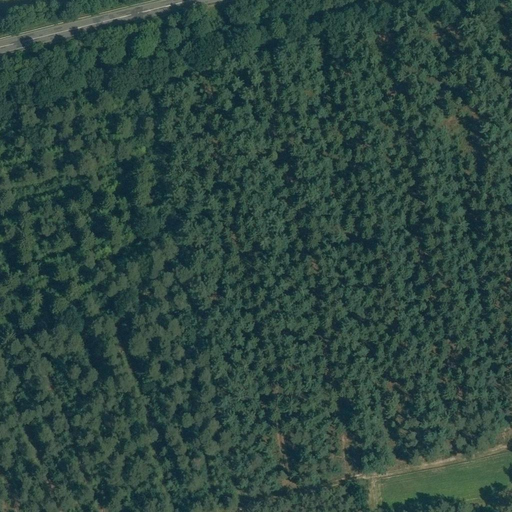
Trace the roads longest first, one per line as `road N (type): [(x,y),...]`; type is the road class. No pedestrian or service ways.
road 1 (track): [(238,511),(511,442)]
road 2 (tertiary): [(197,0),(0,48)]
